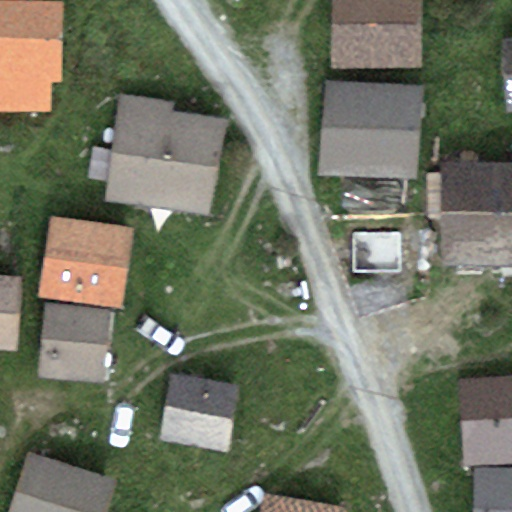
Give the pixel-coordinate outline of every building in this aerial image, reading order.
[(420,0),(331,0),(331,68),(420,69),(420,0)] [(63,1),(0,1),(0,111),(51,112),(51,83),(63,83),(63,1)] [(511,39),(503,40),(508,111),(511,110),(511,39)] [(422,87),(325,83),(320,174),(417,179),(422,87)] [(173,103),(119,94),(103,200),(210,217),(225,121),(171,112),(173,103)] [(511,165),(441,166),(443,269),(511,267),(511,165)] [(133,229),(50,217),(39,297),(122,309),(133,229)] [(413,227),(350,224),(348,277),(411,279),(413,227)] [(20,278),(0,276),(0,349),(15,351),(20,278)] [(110,309),(45,304),(39,377),(105,382),(110,309)] [(239,388),(172,376),(160,441),(227,453),(239,388)] [(511,377),(458,380),(461,466),(511,463),(511,377)] [(107,511),(117,482),(29,455),(11,511),(107,511)] [(511,511),(511,470),(475,469),(473,511),(511,511)] [(348,511),(349,510),(263,495),(259,511),(348,511)]
